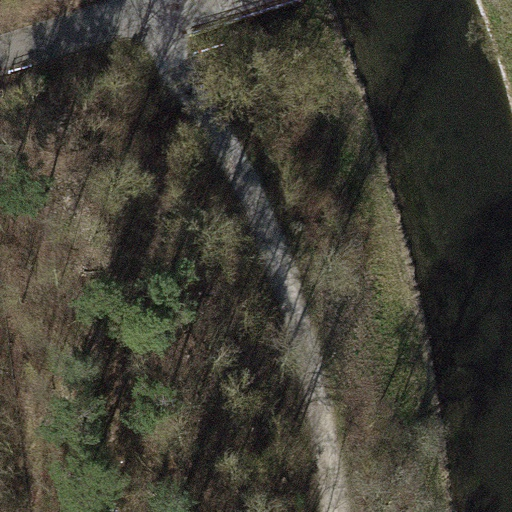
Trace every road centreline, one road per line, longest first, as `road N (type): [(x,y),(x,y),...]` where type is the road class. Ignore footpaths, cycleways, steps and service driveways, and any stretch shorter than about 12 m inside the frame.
road 1 (track): [(156,0),(177,65),(266,224),(326,438),(333,511)]
road 2 (track): [(0,57),(193,0)]
